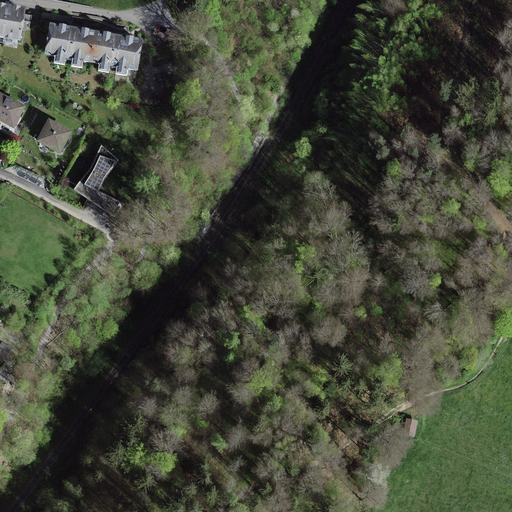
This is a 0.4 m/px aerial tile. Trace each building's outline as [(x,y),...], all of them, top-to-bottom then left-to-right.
[(0,37),(3,38),(9,9),(0,7),(0,37)] [(22,12),(9,9),(3,38),(12,40),(12,38),(19,39),(22,21),(30,23),(31,16),(22,14),(22,12)] [(42,18),(67,22),(68,17),(42,13),(42,18)] [(83,62),(91,63),(96,36),(51,28),(46,55),(55,56),(54,58),(83,63),(83,62)] [(140,44),(96,36),(91,63),(99,64),(98,66),(127,71),(127,69),(136,70),(140,44)] [(4,99),(0,105),(0,119),(13,127),(15,123),(18,125),(21,118),(18,117),(23,109),(4,99)] [(49,124),(40,142),(59,153),(69,134),(49,124)] [(90,171),(77,186),(96,196),(105,179),(119,162),(101,148),(90,171)] [(124,206),(104,195),(96,206),(114,218),(124,206)] [(0,357),(6,360),(10,356),(1,351),(0,351),(0,357)] [(416,421),(406,420),(403,434),(414,436),(416,421)]
